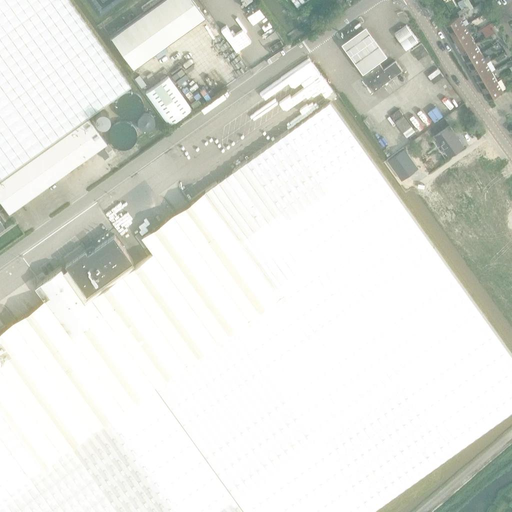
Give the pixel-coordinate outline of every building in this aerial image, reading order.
[(0,0),(0,179),(63,134),(89,116),(128,88),(64,0),(0,0)] [(192,0),(160,0),(110,36),(119,49),(133,69),(185,31),(186,30),(205,17),(192,0)] [(220,0),(202,0),(207,9),(221,1),(220,0)] [(469,0),(460,0),(458,2),(462,9),(464,12),(470,8),(473,7),(469,0)] [(213,21),(209,14),(205,17),(209,24),(213,21)] [(454,18),(445,23),(451,33),(465,25),(468,22),(466,19),(463,21),(459,15),(454,18)] [(215,21),(205,27),(214,43),(224,36),(215,21)] [(493,21),(481,28),(486,37),(491,34),(495,32),(499,30),(495,24),(493,21)] [(465,25),(451,33),(457,42),(470,34),(480,28),(478,25),(473,28),(471,26),(469,22),(468,22),(465,25)] [(342,43),(363,72),(378,61),(387,55),(366,26),(342,43)] [(406,26),(395,33),(406,50),(418,42),(406,26)] [(499,30),(495,32),(501,42),(504,40),(499,30)] [(470,34),(457,42),(462,51),(476,43),(470,34)] [(504,40),(501,42),(506,51),(509,49),(504,40)] [(421,43),(411,50),(418,60),(428,53),(421,43)] [(476,43),(462,51),(467,61),(481,53),(476,43)] [(481,53),(467,61),(473,70),(487,62),(491,59),(489,56),(484,58),(481,53)] [(378,61),(361,73),(366,79),(374,91),(402,70),(395,61),(384,69),(382,67),(378,61)] [(487,62),(473,70),(478,79),(492,72),(487,62)] [(492,72),(478,79),(483,89),(497,81),(492,72)] [(141,88),(146,84),(139,75),(134,78),(141,88)] [(168,76),(145,93),(168,125),(191,109),(168,76)] [(497,81),(483,89),(489,98),(491,97),(503,90),(497,81)] [(0,511),(370,511),(511,410),(511,354),(356,136),(331,101),(282,136),(203,192),(142,236),(154,252),(137,265),(134,261),(88,295),(68,267),(63,270),(61,266),(35,285),(44,298),(32,307),(0,329),(0,511)] [(435,106),(427,112),(435,122),(442,116),(435,106)] [(407,136),(416,130),(401,107),(392,113),(407,136)] [(0,179),(0,201),(5,208),(7,211),(92,152),(106,142),(89,116),(63,134),(0,179)] [(367,117),(363,120),(370,130),(374,126),(367,117)] [(134,142),(136,127),(115,124),(113,135),(119,136),(118,139),(134,142)] [(448,126),(435,136),(436,136),(450,155),(463,146),(456,136),(448,126)] [(108,144),(104,147),(107,152),(112,149),(108,144)] [(109,156),(102,147),(97,150),(104,159),(109,156)] [(388,160),(402,180),(409,174),(418,168),(418,167),(405,148),(388,160)] [(511,197),(501,184),(477,201),(488,216),(511,198),(511,197)] [(460,218),(447,228),(461,247),(474,238),(460,218)] [(507,226),(504,229),(501,225),(485,236),(491,245),(498,240),(504,247),(506,249),(511,244),(511,228),(510,230),(507,226)] [(87,250),(67,265),(68,267),(88,295),(134,261),(115,235),(89,253),(87,250)] [(491,274),(480,259),(471,266),(482,281),(491,274)]
